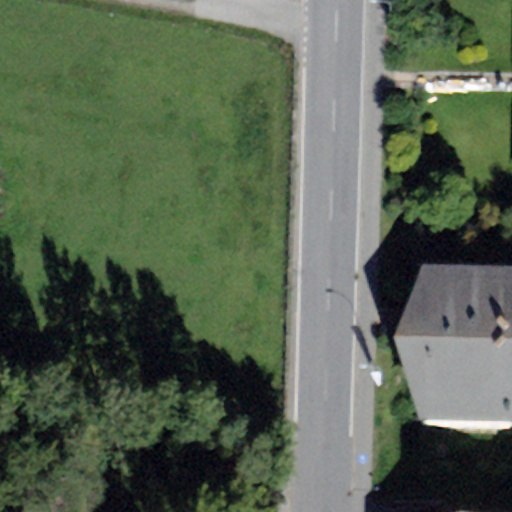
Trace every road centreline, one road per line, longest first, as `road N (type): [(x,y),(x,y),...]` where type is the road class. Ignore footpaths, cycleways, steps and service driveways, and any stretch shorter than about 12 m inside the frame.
road 1 (tertiary): [(338,0),(324,511)]
road 2 (track): [(336,27),(167,0)]
